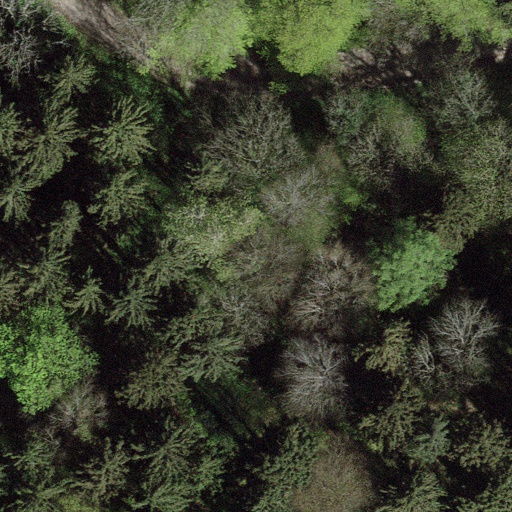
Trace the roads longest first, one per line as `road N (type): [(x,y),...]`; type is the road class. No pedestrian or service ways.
road 1 (track): [(511,35),(357,75),(221,87),(140,58),(60,0)]
road 2 (track): [(0,356),(114,240),(221,87)]
